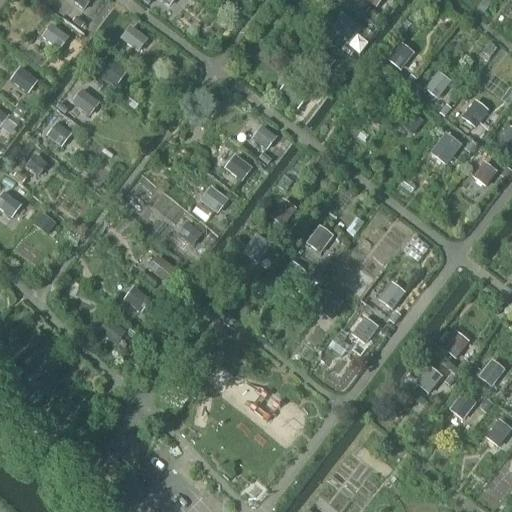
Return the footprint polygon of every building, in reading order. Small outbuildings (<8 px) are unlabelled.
[(71,0),(69,3),(85,15),(94,4),(89,0),(71,0)] [(361,0),(374,10),(381,0),(361,0)] [(369,12),(366,16),(374,22),(377,18),(369,12)] [(333,30),(349,42),(357,31),(341,19),(333,30)] [(75,20),(72,24),(80,30),(83,26),(75,20)] [(42,40),(57,52),(66,41),(50,29),(42,40)] [(121,41),(136,53),(145,43),(129,31),(121,41)] [(108,41),(105,45),(113,51),(116,47),(108,41)] [(399,47),(387,63),(398,72),(410,56),(399,47)] [(344,49),(341,53),(349,59),(352,54),(344,49)] [(308,63),(324,75),(332,64),(316,52),(308,63)] [(95,75),(108,85),(116,74),(103,64),(95,75)] [(10,83),(26,95),(35,84),(19,72),(10,83)] [(425,92),(436,101),(448,85),(437,77),(425,92)] [(409,79),(403,87),(407,91),(414,82),(409,79)] [(319,82),(315,87),(324,94),(328,88),(319,82)] [(385,92),(372,83),(365,92),(377,102),(385,92)] [(287,100),(298,108),(307,97),(296,89),(287,100)] [(313,90),(310,94),(317,101),(321,96),(313,90)] [(72,105),(85,115),(93,104),(80,94),(72,105)] [(462,121),(473,130),(485,114),(474,105),(462,121)] [(18,106),(15,110),(23,116),(26,112),(18,106)] [(59,106),(55,110),(63,116),(66,112),(59,106)] [(445,108),(439,116),(443,119),(449,112),(445,108)] [(421,124),(409,114),(401,123),(413,133),(421,124)] [(55,128),(47,138),(60,148),(68,138),(55,128)] [(252,142),(265,152),(273,141),(260,130),(252,142)] [(497,148),(508,156),(511,151),(511,133),(509,132),(497,148)] [(430,157),(444,167),(458,149),(445,138),(430,157)] [(470,145),(464,153),(468,156),(474,148),(470,145)] [(262,157),(258,161),(266,167),(269,163),(262,157)] [(34,160),(25,171),(35,179),(44,167),(34,160)] [(225,171),(241,183),(249,172),(233,160),(225,171)] [(483,167),(473,180),(484,188),(494,175),(483,167)] [(505,171),(499,179),(503,182),(509,174),(505,171)] [(16,175),(13,179),(21,185),(24,181),(16,175)] [(200,203),(217,215),(225,204),(209,192),(200,203)] [(0,200),(0,213),(10,221),(18,210),(2,198),(0,200)] [(281,204),(270,220),(281,228),(293,212),(281,204)] [(177,238),(191,249),(200,238),(186,227),(177,238)] [(319,231),(307,247),(318,255),(330,239),(319,231)] [(243,256),(255,264),(265,250),(254,241),(243,256)] [(326,263),(319,270),(324,274),(330,266),(326,263)] [(290,268),(279,282),(290,291),(301,276),(290,268)] [(317,274),(312,281),(316,284),(321,277),(317,274)] [(379,303),(390,312),(402,296),(391,287),(379,303)] [(161,288),(157,292),(165,298),(168,294),(161,288)] [(124,302),(139,314),(148,304),(132,291),(124,302)] [(318,313),(329,321),(341,305),(330,297),(318,313)] [(394,315),(388,324),(393,327),(398,318),(394,315)] [(352,338),(363,346),(375,330),(364,322),(352,338)] [(99,335),(114,347),(123,336),(107,324),(99,335)] [(455,336),(443,352),(454,361),(466,345),(455,336)] [(108,355),(105,360),(113,366),(116,361),(108,355)] [(463,363),(457,370),(460,373),(466,366),(463,363)] [(478,380),(489,389),(502,373),(491,365),(478,380)] [(416,388),(427,396),(439,380),(428,372),(416,388)] [(451,378),(444,386),(448,389),(455,381),(451,378)] [(0,402),(10,411),(24,397),(14,387),(0,402)] [(450,413),(461,422),(473,406),(462,398),(450,413)] [(486,404),(479,412),(484,416),(491,407),(486,404)] [(14,414),(7,421),(11,425),(18,418),(14,414)] [(30,429),(40,439),(54,424),(44,414),(30,429)] [(486,441),(497,449),(509,433),(498,425),(486,441)]
